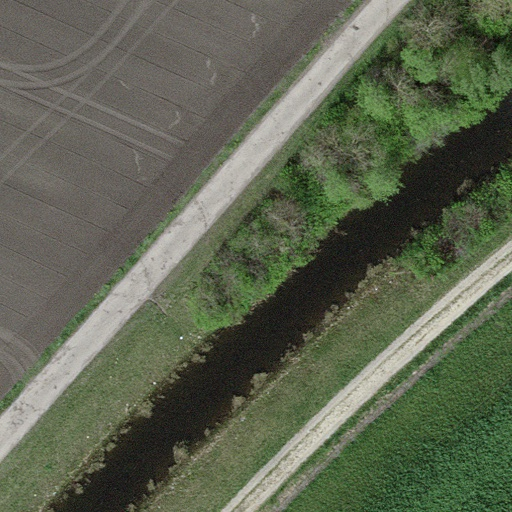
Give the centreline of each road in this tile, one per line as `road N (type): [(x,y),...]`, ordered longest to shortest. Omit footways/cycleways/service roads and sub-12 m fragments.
road 1 (track): [(404,0),(0,443)]
road 2 (track): [(248,511),(408,351),(511,263)]
